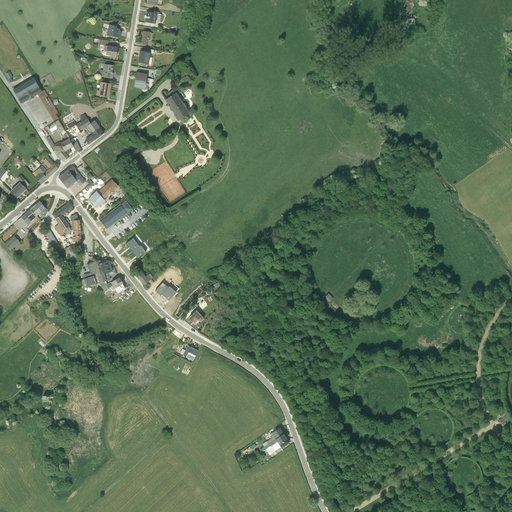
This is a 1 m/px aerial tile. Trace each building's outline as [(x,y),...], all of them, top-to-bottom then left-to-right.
[(157,14),(146,12),(144,23),(155,24),(157,14)] [(107,34),(106,36),(119,38),(119,35),(120,35),(121,31),(119,31),(119,29),(117,28),(117,26),(109,25),(108,29),(106,28),(106,33),(107,34)] [(151,33),(143,31),(141,44),(148,45),(148,42),(149,42),(151,33)] [(104,51),(107,51),(106,55),(110,56),(109,57),(115,58),(117,48),(108,46),(108,43),(111,43),(111,41),(100,39),(99,45),(105,46),(104,51)] [(140,51),(138,62),(142,63),(141,66),(146,67),(146,64),(149,64),(151,53),(140,51)] [(100,70),(99,76),(112,79),(113,73),(112,73),(113,66),(104,64),(103,70),(100,70)] [(137,78),(136,87),(141,88),(141,89),(147,90),(149,89),(148,88),(148,84),(146,83),(147,75),(137,73),(136,78),(137,78)] [(33,78),(13,90),(21,104),(29,99),(29,100),(34,97),(34,96),(42,92),(33,78)] [(97,90),(96,95),(106,97),(107,94),(109,95),(111,84),(100,82),(99,90),(97,90)] [(169,97),(165,100),(178,121),(190,114),(185,107),(186,106),(184,103),(183,104),(178,95),(180,93),(177,87),(167,93),(169,97)] [(90,124),(85,114),(79,117),(81,121),(76,125),(79,131),(85,127),(89,133),(92,132),(99,127),(95,120),(90,124)] [(51,115),(43,119),(46,125),(54,120),(51,115)] [(76,125),(74,122),(67,126),(69,128),(65,131),(69,138),(70,140),(76,136),(81,133),(79,131),(76,125)] [(103,133),(99,127),(92,132),(93,134),(91,135),(89,136),(85,140),(88,144),(103,133)] [(59,154),(64,161),(69,158),(64,152),(65,151),(61,143),(60,141),(54,145),(49,136),(46,138),(53,152),(55,150),(57,155),(59,154)] [(70,140),(69,138),(61,143),(65,151),(73,146),(76,152),(80,149),(76,142),(77,141),(77,139),(76,136),(70,140)] [(41,184),(58,168),(48,156),(43,161),(44,162),(41,165),(42,166),(36,171),(39,174),(35,178),(41,184)] [(76,181),(81,177),(80,175),(78,176),(71,167),(58,177),(67,188),(76,181)] [(11,191),(18,197),(26,189),(25,188),(29,184),(20,175),(17,178),(20,182),(11,191)] [(81,177),(76,181),(79,186),(85,181),(82,177),(81,177)] [(91,197),(88,199),(96,207),(98,205),(99,206),(105,200),(104,199),(118,186),(111,179),(97,192),(96,191),(91,197)] [(125,201),(120,205),(99,220),(106,229),(132,209),(125,200),(125,201)] [(36,205),(42,212),(41,213),(43,216),(45,216),(48,211),(40,201),(36,205)] [(62,215),(67,212),(69,210),(70,212),(74,209),(69,202),(52,215),(59,224),(54,227),(60,236),(65,232),(66,235),(71,231),(70,229),(69,227),(69,226),(62,215)] [(36,205),(30,210),(36,217),(37,216),(39,214),(41,218),(43,216),(41,213),(42,212),(36,205)] [(30,210),(17,220),(24,229),(28,225),(31,222),(31,221),(34,219),(37,222),(40,220),(37,216),(36,217),(30,210)] [(76,214),(70,217),(71,221),(72,227),(74,227),(74,233),(75,233),(75,237),(72,237),(73,242),(81,241),(80,233),(81,233),(80,220),(78,217),(76,214)] [(49,228),(44,231),(54,249),(59,246),(49,228)] [(14,235),(4,243),(11,250),(20,243),(14,235)] [(69,257),(61,262),(64,266),(77,258),(75,253),(70,245),(64,249),(69,257)] [(101,263),(100,260),(93,262),(94,266),(88,268),(90,273),(85,274),(84,274),(84,275),(83,276),(83,277),(83,278),(84,279),(81,280),(83,288),(96,284),(100,283),(101,288),(102,287),(106,285),(107,284),(106,281),(110,279),(109,276),(116,274),(114,267),(110,268),(108,261),(107,261),(101,263)] [(140,270),(135,274),(144,285),(148,281),(151,284),(153,281),(151,279),(153,277),(149,274),(145,277),(140,270)] [(106,285),(102,287),(104,292),(108,289),(108,288),(113,286),(114,288),(122,283),(122,281),(121,280),(120,280),(119,277),(111,282),(107,284),(106,285)] [(209,284),(211,287),(212,287),(215,292),(221,289),(217,280),(213,282),(211,283),(209,284)] [(333,299),(328,294),(324,297),(329,302),(333,299)] [(197,311),(189,318),(194,323),(198,320),(200,322),(204,318),(197,311)] [(182,349),(180,353),(183,355),(182,356),(181,356),(180,357),(192,363),(198,351),(188,346),(185,350),(182,349)] [(264,447),(283,433),(279,428),(270,434),(271,437),(270,438),(271,439),(266,442),(266,441),(262,444),(264,447)] [(283,433),(264,447),(261,449),(263,452),(266,450),(269,455),(275,451),(272,446),(271,447),(270,446),(277,442),(279,445),(281,448),(288,443),(286,440),(287,439),(283,433)] [(276,442),(272,445),(275,450),(280,447),(276,442)] [(255,443),(244,451),(246,454),(252,450),(257,446),(255,443)]
